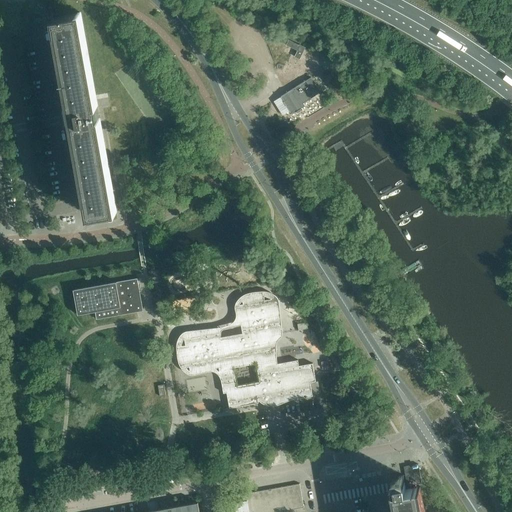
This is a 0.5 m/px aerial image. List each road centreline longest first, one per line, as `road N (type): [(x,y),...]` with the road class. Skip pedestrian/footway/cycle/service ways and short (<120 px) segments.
road 1 (secondary): [(214,68),(247,155),(300,233)]
road 2 (secondary): [(300,233),(276,171),(214,68)]
road 3 (residential): [(209,479),(392,448)]
road 4 (secondary): [(300,233),(384,366)]
road 5 (motorway): [(387,0),(511,77)]
road 6 (residential): [(81,499),(209,479)]
